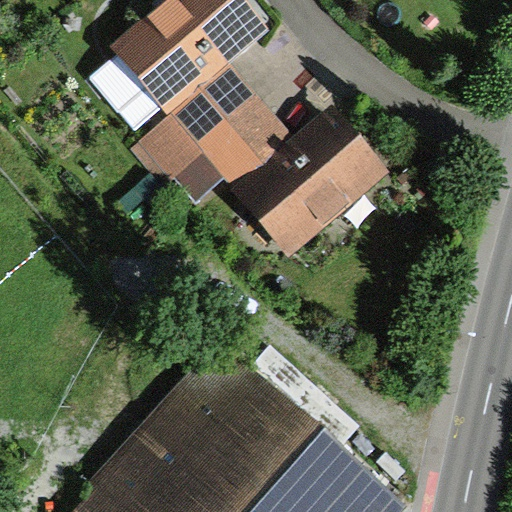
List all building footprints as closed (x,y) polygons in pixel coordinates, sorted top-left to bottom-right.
[(172,0),(112,51),(171,119),(230,68),(269,35),(238,0),(172,0)] [(262,106),(230,68),(171,119),(134,152),(166,188),(201,158),(262,106)] [(201,158),(234,194),(296,142),(262,106),(201,158)] [(331,113),(296,142),(234,194),(288,259),(386,178),(331,113)] [(391,192),(404,209),(428,191),(414,174),(391,192)] [(398,511),(217,352),(74,511),(398,511)]
